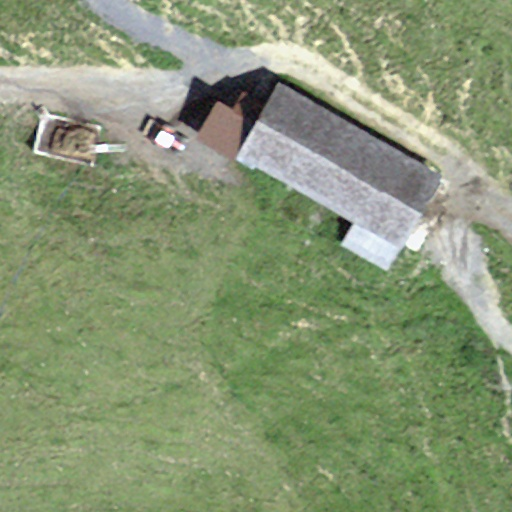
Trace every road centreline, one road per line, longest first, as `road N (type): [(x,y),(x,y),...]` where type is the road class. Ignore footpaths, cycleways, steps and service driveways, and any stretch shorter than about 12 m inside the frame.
road 1 (track): [(0,92),(339,75),(455,163),(511,229)]
road 2 (track): [(474,185),(475,323),(511,357)]
